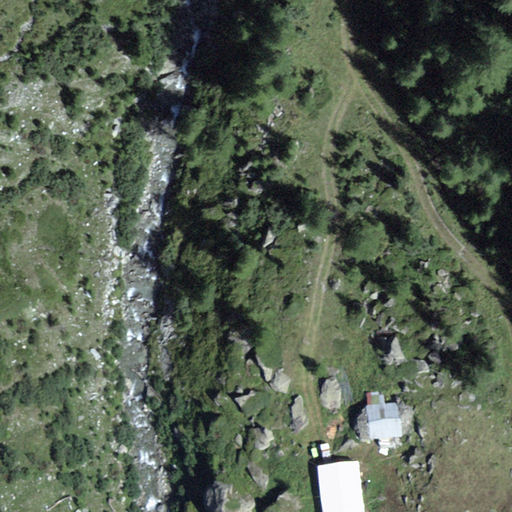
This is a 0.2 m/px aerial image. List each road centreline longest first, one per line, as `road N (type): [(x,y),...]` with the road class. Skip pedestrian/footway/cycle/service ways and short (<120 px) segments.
road 1 (track): [(315,414),(337,213),(329,161),(375,67)]
road 2 (track): [(511,275),(438,211),(386,102),(364,0)]
